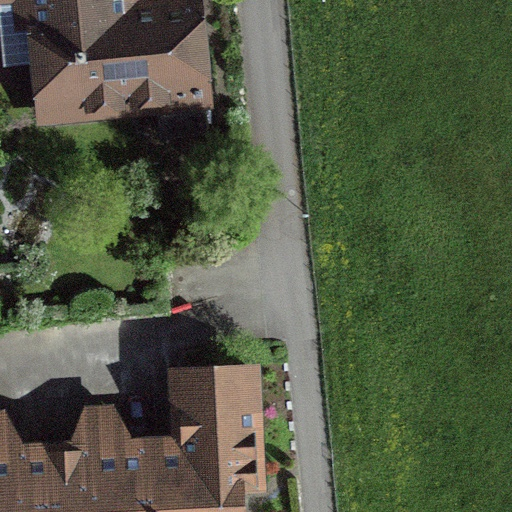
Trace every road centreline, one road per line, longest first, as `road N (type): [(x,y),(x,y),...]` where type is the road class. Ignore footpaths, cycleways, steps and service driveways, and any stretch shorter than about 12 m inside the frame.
road 1 (residential): [(262,0),(305,511)]
road 2 (unknown): [(289,316),(0,349)]
